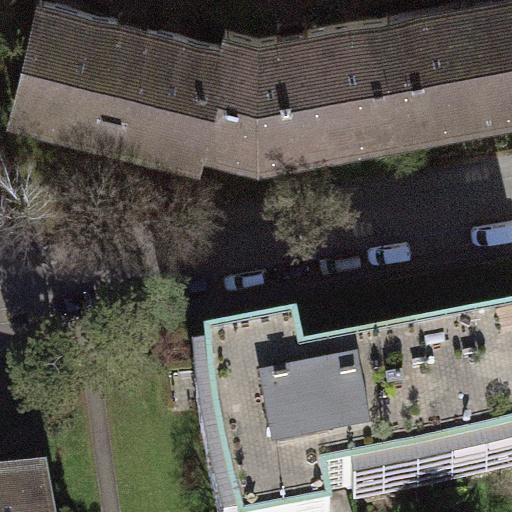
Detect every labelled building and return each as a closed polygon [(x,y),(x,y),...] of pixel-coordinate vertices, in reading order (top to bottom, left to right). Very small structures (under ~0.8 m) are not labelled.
[(198,147),(201,136),(224,43),(149,25),(150,23),(119,15),(119,17),(49,0),(40,0),(15,102),(198,147)] [(511,0),(458,0),(389,13),(409,122),(511,102),(511,0)] [(201,136),(258,150),(409,122),(389,13),(308,28),(307,25),(278,31),(279,33),(259,37),(227,29),(224,43),(201,136)] [(296,346),(207,363),(213,422),(226,493),(231,511),(327,511),(325,496),(419,479),(511,458),(511,339),(490,344),(493,359),(307,394),(296,346)] [(0,492),(0,511),(43,511),(38,485),(0,492)]
